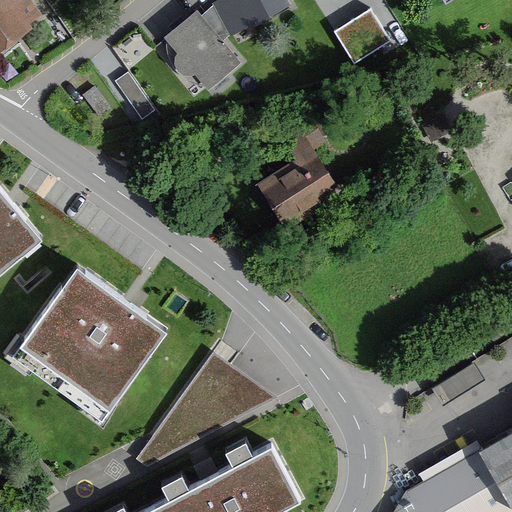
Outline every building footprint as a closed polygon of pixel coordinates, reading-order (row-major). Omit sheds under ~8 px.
[(0,0),(0,43),(13,35),(24,27),(22,26),(37,16),(26,0),(0,0)] [(286,4),(283,0),(219,0),(214,3),(229,33),(286,4)] [(202,8),(168,37),(213,90),(247,62),(202,8)] [(108,107),(93,87),(82,96),(97,116),(108,107)] [(307,119),(280,135),(297,162),(260,186),(284,223),(318,201),(325,213),(343,201),(338,192),(340,191),(336,185),(334,186),(308,146),(320,139),(307,119)] [(18,192),(0,170),(0,280),(54,236),(18,192)] [(132,293),(83,258),(17,352),(114,419),(179,326),(132,293)] [(222,357),(213,351),(140,455),(149,461),(277,395),(222,357)] [(446,405),(487,378),(475,360),(434,387),(446,405)] [(396,511),(497,511),(511,504),(511,435),(407,495),(396,511)] [(210,472),(137,511),(272,511),(303,496),(272,439),(210,472)]
